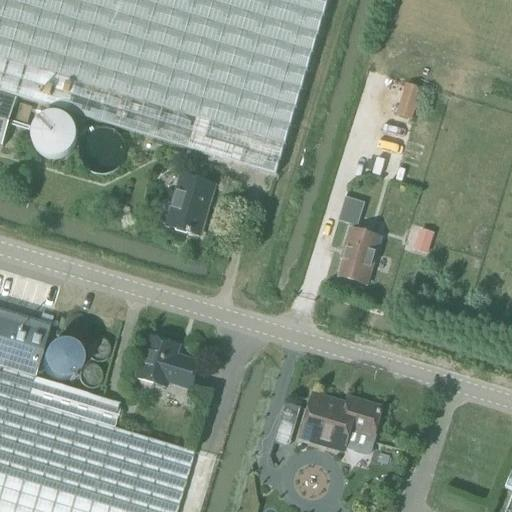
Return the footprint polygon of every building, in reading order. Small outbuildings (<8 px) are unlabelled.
[(0,0),(0,93),(16,99),(275,177),(328,0),(0,0)] [(16,99),(0,93),(0,147),(1,148),(16,99)] [(25,130),(32,109),(20,105),(14,127),(25,130)] [(211,207),(217,189),(183,179),(173,212),(166,210),(162,225),(169,227),(168,231),(197,239),(207,206),(211,207)] [(367,286),(381,238),(350,229),(341,260),(343,261),(338,278),(367,286)] [(0,315),(0,397),(27,406),(38,409),(112,432),(119,405),(35,381),(50,331),(0,315)] [(192,393),(200,367),(177,360),(180,350),(150,340),(138,381),(168,390),(169,386),(192,393)] [(112,432),(38,409),(27,406),(0,397),(0,511),(176,511),(193,456),(112,432)] [(373,439),(381,410),(349,400),(346,410),(311,400),(300,439),(344,452),(350,432),(373,439)]
